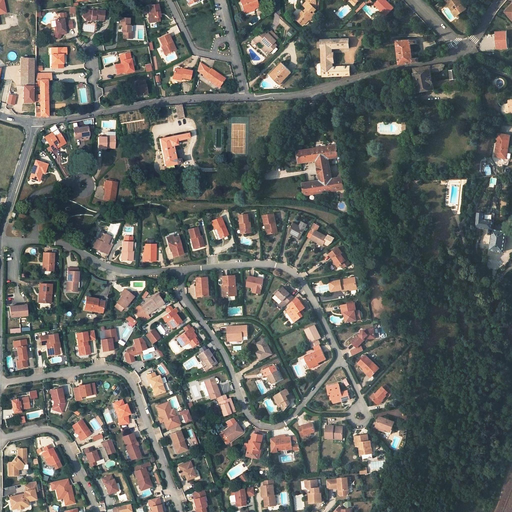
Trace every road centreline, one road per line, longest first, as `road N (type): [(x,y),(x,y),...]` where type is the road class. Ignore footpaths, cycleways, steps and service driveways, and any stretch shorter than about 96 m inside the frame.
road 1 (residential): [(181,271),(185,300),(230,368),(246,416),(260,426),(287,423),(342,358)]
road 2 (residential): [(0,383),(122,372),(178,511)]
road 3 (unknown): [(312,92),(308,110),(258,158),(254,174),(159,170),(155,127)]
road 4 (unclassified): [(461,50),(306,94),(244,98)]
road 5 (residential): [(181,271),(295,272),(342,358)]
road 6 (residential): [(34,239),(125,270),(181,271)]
road 7 (unclassified): [(244,98),(165,101),(98,115)]
road 8 (residential): [(96,511),(52,429),(0,442)]
